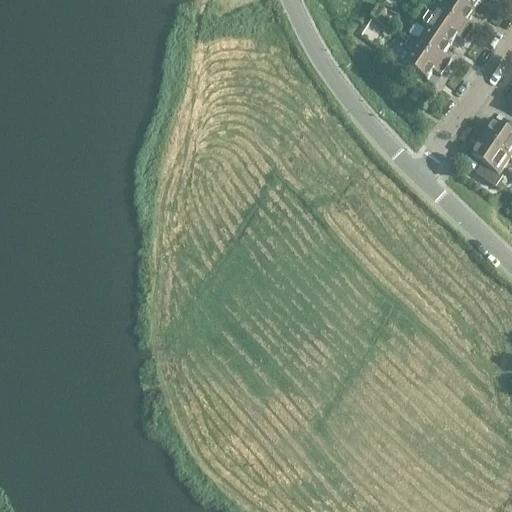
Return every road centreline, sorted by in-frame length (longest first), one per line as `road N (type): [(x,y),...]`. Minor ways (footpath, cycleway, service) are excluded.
road 1 (tertiary): [(420,172),(324,67),(292,0)]
road 2 (residential): [(420,172),(511,39)]
road 3 (tertiary): [(511,261),(420,172)]
